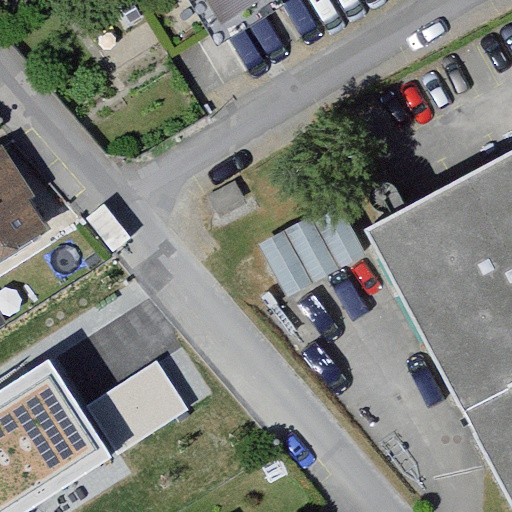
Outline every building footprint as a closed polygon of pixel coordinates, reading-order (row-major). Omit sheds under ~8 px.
[(182,0),(211,47),(287,0),(182,0)] [(511,511),(511,166),(357,247),(495,511),(511,511)] [(0,170),(0,282),(40,257),(20,226),(31,219),(0,170)] [(267,241),(283,289),(312,279),(296,231),(267,241)] [(0,364),(0,374),(47,442),(104,402),(118,421),(169,385),(103,292),(0,364)]
